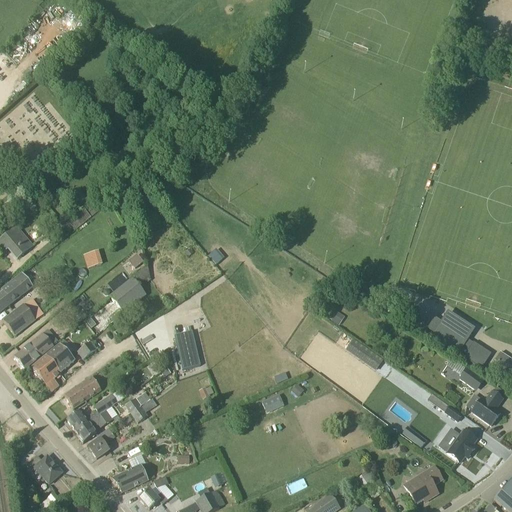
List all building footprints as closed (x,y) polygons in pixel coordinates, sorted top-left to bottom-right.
[(67,221),(62,224),(70,235),(104,207),(102,203),(93,209),(88,203),(82,208),(85,212),(70,224),(67,221)] [(29,251),(13,231),(0,241),(0,250),(3,254),(9,249),(18,260),(29,251)] [(215,265),(224,260),(219,250),(209,255),(215,265)] [(99,251),(83,256),(88,269),(103,264),(99,251)] [(135,270),(143,263),(137,256),(129,263),(135,270)] [(133,280),(110,298),(124,315),(146,297),(141,290),(151,281),(148,267),(132,279),(133,280)] [(0,314),(33,289),(32,288),(22,275),(1,291),(3,293),(0,295),(0,314)] [(24,306),(3,323),(14,338),(44,315),(33,301),(24,307),(24,306)] [(331,321),(330,322),(339,327),(345,318),(336,313),(336,314),(331,321)] [(458,355),(471,335),(445,318),(442,323),(441,323),(435,318),(427,330),(434,334),(432,338),(458,355)] [(185,319),(167,324),(176,359),(194,354),(185,319)] [(159,351),(164,347),(155,333),(149,337),(159,351)] [(50,336),(46,340),(43,336),(14,359),(24,372),(53,348),(52,347),(56,343),(50,336)] [(353,341),(345,351),(375,373),(383,363),(353,341)] [(83,361),(96,351),(90,344),(84,349),(78,354),(83,361)] [(464,358),(463,359),(481,370),(491,355),(473,344),(464,358)] [(75,362),(74,361),(60,345),(45,358),(60,376),(61,375),(60,375),(75,362)] [(152,358),(160,354),(155,346),(147,350),(152,358)] [(511,365),(499,357),(501,354),(500,354),(491,368),(498,372),(494,377),(508,387),(511,383),(511,384),(511,365)] [(164,369),(170,365),(164,356),(157,361),(164,369)] [(54,381),(60,376),(45,358),(31,370),(46,388),(46,387),(52,394),(59,387),(54,381)] [(460,368),(454,377),(472,389),(478,380),(460,368)] [(167,370),(161,374),(164,379),(171,375),(167,370)] [(101,392),(96,385),(91,379),(77,389),(87,402),(101,392)] [(296,386),(290,393),(297,399),(304,392),(296,386)] [(73,411),(87,402),(77,389),(64,398),(73,411)] [(210,398),(205,389),(198,392),(203,401),(210,398)] [(130,415),(150,401),(145,394),(125,408),(130,415)] [(500,415),(494,410),(497,407),(498,408),(502,401),(492,394),(485,403),(481,401),(472,414),(491,428),(500,415)] [(279,395),(262,403),(267,415),(285,407),(279,395)] [(100,417),(100,416),(116,405),(110,396),(93,408),(96,413),(85,420),(80,413),(66,422),(75,434),(100,417)] [(432,396),(427,402),(438,409),(445,415),(449,409),(442,403),(432,396)] [(150,401),(130,415),(137,425),(149,417),(147,414),(157,408),(152,401),(150,402),(150,401)] [(449,409),(445,415),(457,423),(461,417),(449,409)] [(96,436),(93,432),(99,428),(100,430),(112,422),(106,412),(100,417),(75,434),(83,446),(96,436)] [(126,426),(132,422),(128,417),(122,421),(126,426)] [(115,439),(111,434),(109,430),(98,438),(100,441),(88,450),(96,461),(108,453),(104,447),(115,439)] [(463,432),(447,455),(460,465),(464,458),(467,460),(475,450),(472,448),(477,442),(463,432)] [(416,434),(410,442),(421,450),(427,443),(416,434)] [(394,449),(397,446),(397,442),(394,439),(391,439),(388,442),(388,446),(391,449),(394,449)] [(143,457),(129,460),(131,468),(145,464),(143,457)] [(31,473),(35,470),(49,486),(62,475),(47,458),(42,463),(37,458),(26,467),(31,473)] [(148,464),(133,472),(112,482),(122,495),(155,479),(148,464)] [(424,504),(425,504),(438,496),(433,488),(442,482),(434,469),(404,488),(415,507),(423,502),(424,504)] [(380,491),(368,474),(358,481),(370,497),(380,491)] [(215,489),(223,485),(219,475),(211,479),(215,489)] [(156,490),(168,485),(166,478),(154,483),(156,490)] [(511,511),(511,479),(511,480),(494,500),(494,501),(507,511),(511,511)] [(295,484),(298,491),(309,487),(306,480),(295,484)] [(37,502),(43,510),(59,500),(53,491),(37,502)] [(139,501),(149,511),(159,503),(162,507),(167,502),(161,495),(156,499),(150,492),(139,501)] [(211,495),(196,503),(200,511),(216,511),(219,511),(211,495)] [(330,496),(306,511),(336,511),(340,510),(330,496)]
